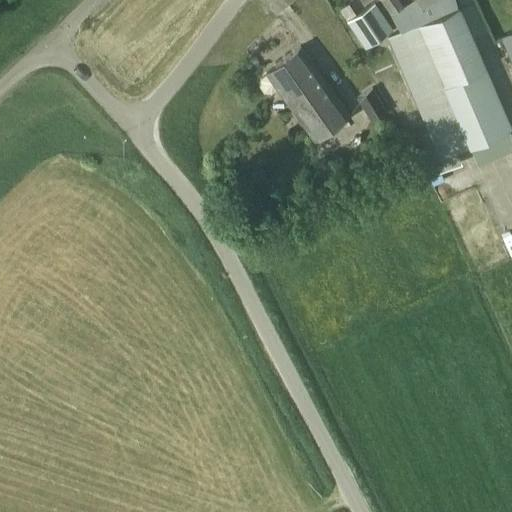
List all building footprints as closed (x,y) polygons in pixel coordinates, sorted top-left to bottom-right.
[(391,16),(404,7),(399,0),(378,0),(390,17),(391,16)] [(413,0),(404,7),(391,16),(400,31),(386,36),(426,130),(409,138),(427,178),(462,163),(457,151),(468,146),(469,148),(470,147),(478,163),(511,148),(511,135),(509,129),(511,128),(486,68),(485,69),(459,6),(457,6),(455,0),(413,0)] [(393,28),(375,1),(355,14),(348,4),(339,10),(365,47),(393,28)] [(511,31),(500,37),(511,64),(511,31)] [(349,113),(300,46),(265,71),(266,73),(260,77),(259,85),(264,92),(271,93),(277,88),(314,139),(349,113)] [(387,112),(373,87),(357,97),(372,121),(387,112)]
